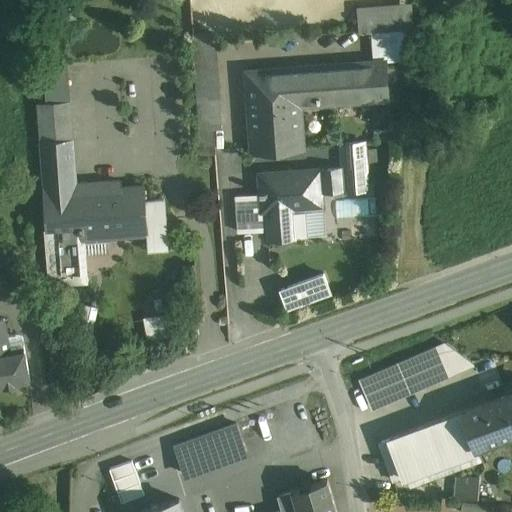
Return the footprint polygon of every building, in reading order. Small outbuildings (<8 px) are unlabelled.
[(396,9),(357,12),(358,35),(371,34),(371,33),(398,31),(396,9)] [(398,31),(371,33),(371,34),(373,63),(386,62),(386,63),(406,62),(407,30),(398,31)] [(216,44),(193,46),(201,155),(216,154),(214,130),(222,129),(216,44)] [(373,63),(247,72),(253,152),(303,148),(300,105),(388,99),(386,63),(386,62),(373,63)] [(70,101),(38,104),(40,141),(73,139),(70,101)] [(389,130),(382,128),(379,134),(399,141),(406,122),(393,118),(389,130)] [(73,139),(40,141),(44,187),(76,184),(73,139)] [(365,142),(341,144),(342,156),(365,154),(365,142)] [(365,154),(342,156),(343,169),(345,188),(345,191),(368,189),(365,154)] [(343,169),(319,171),(320,190),(345,188),(343,169)] [(319,171),(288,173),(289,177),(265,179),(266,191),(260,191),(260,195),(263,195),(264,209),(265,209),(267,239),(269,239),(269,237),(288,236),(289,237),(290,237),(288,207),(320,205),(320,206),(321,206),(320,190),(319,171)] [(123,194),(106,195),(102,182),(76,184),(44,187),(47,229),(84,226),(84,232),(108,230),(109,238),(127,237),(127,235),(148,233),(144,186),(122,188),(123,194)] [(337,200),(337,217),(379,215),(378,198),(337,200)] [(84,226),(47,229),(50,276),(64,275),(64,282),(87,281),(84,232),(84,226)] [(333,269),(287,287),(295,308),(341,290),(333,269)] [(0,319),(0,388),(30,383),(24,348),(10,350),(4,319),(0,319)] [(374,404),(474,371),(464,340),(364,374),(374,404)] [(511,393),(390,439),(404,477),(478,450),(477,446),(511,432),(511,393)] [(236,423),(190,440),(175,445),(185,474),(247,452),(236,423)] [(124,490),(154,481),(146,457),(117,466),(124,490)] [(294,491),(298,506),(300,511),(336,511),(328,481),(294,491)] [(294,490),(279,495),(283,510),(298,506),(294,491),(294,490)] [(189,511),(184,497),(136,511),(189,511)]
